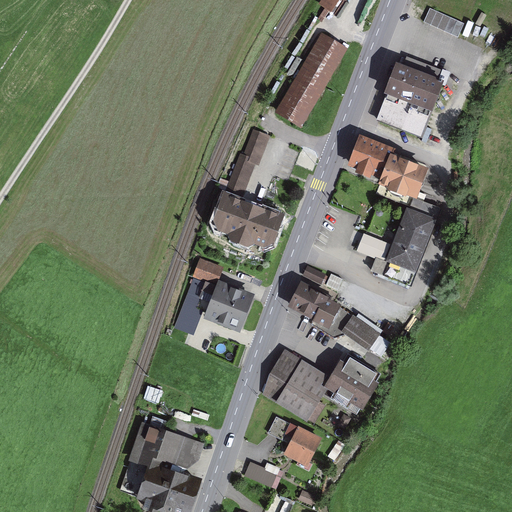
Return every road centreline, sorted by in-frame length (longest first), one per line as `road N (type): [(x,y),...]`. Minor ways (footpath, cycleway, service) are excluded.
road 1 (primary): [(389,0),(201,511)]
road 2 (residential): [(0,192),(124,0)]
